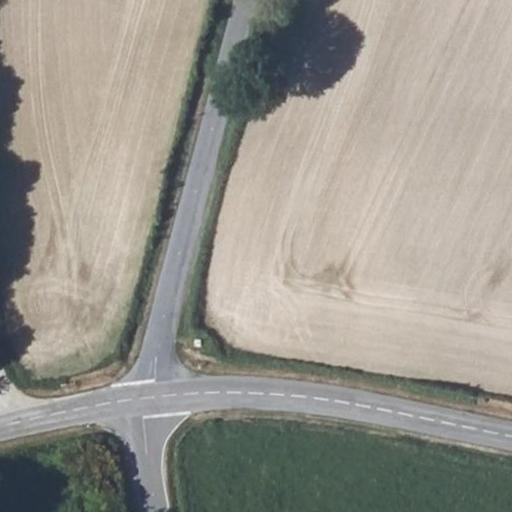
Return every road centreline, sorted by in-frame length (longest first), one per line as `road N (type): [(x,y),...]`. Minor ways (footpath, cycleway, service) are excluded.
road 1 (unclassified): [(143,396),(246,0)]
road 2 (secondary): [(143,396),(307,395),(511,434)]
road 3 (secondary): [(0,428),(143,396)]
